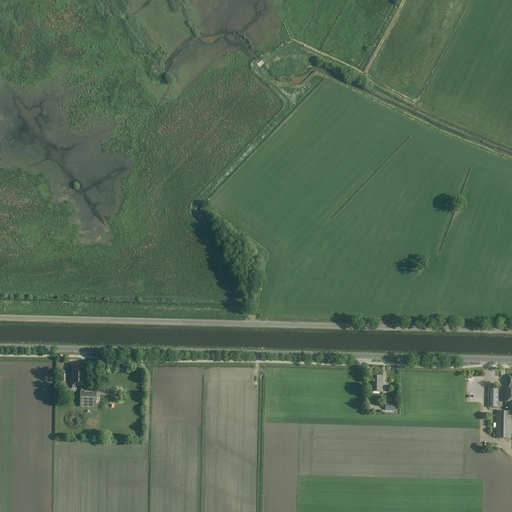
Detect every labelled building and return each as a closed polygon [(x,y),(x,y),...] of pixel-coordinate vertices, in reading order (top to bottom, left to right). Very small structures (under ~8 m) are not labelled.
[(81,366),(71,366),(71,386),(85,386),(85,372),(81,372),(81,366)] [(381,377),(373,377),(373,383),(372,383),(372,392),(382,392),(382,382),(381,382),(381,377)] [(511,377),(509,377),(509,388),(504,388),(504,402),(508,402),(508,412),(497,412),(496,439),(511,439),(511,412),(511,377)] [(498,388),(488,388),(488,408),(498,408),(498,388)] [(96,395),(80,395),(80,407),(96,407),(96,395)]
